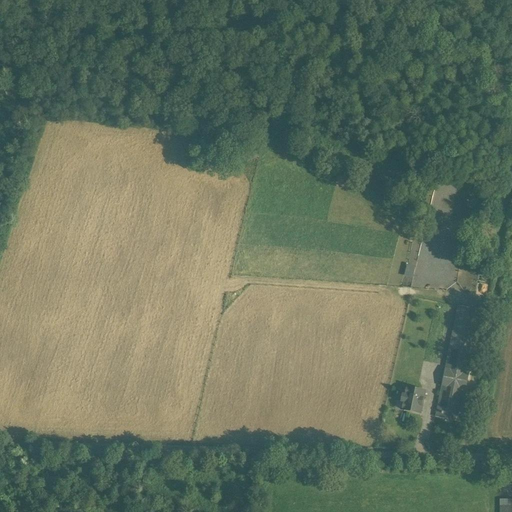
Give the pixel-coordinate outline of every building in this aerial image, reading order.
[(337,183),(347,185),(348,177),(338,175),(337,183)] [(407,264),(405,276),(414,277),(416,265),(407,264)] [(476,293),(486,295),(488,284),(479,282),(476,293)] [(458,307),(436,417),(459,421),(482,312),(458,307)] [(425,391),(407,388),(405,395),(403,395),(402,402),(404,402),(402,410),(420,413),(425,391)] [(48,459),(42,506),(60,508),(61,495),(64,495),(65,489),(62,489),(65,461),(48,459)] [(511,511),(511,499),(501,500),(500,511),(511,511)]
